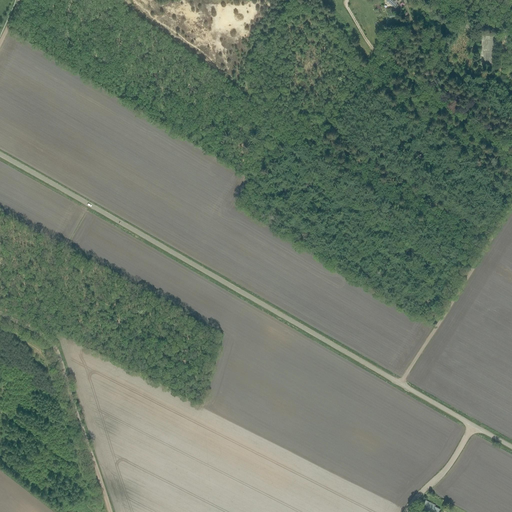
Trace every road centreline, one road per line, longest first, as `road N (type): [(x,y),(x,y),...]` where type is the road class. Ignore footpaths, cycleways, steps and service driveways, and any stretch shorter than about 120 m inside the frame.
road 1 (unclassified): [(511,447),(0,154)]
road 2 (track): [(107,511),(57,353),(0,314)]
road 3 (track): [(511,208),(400,383)]
road 4 (track): [(511,154),(424,89),(462,19)]
road 5 (track): [(91,206),(28,328)]
